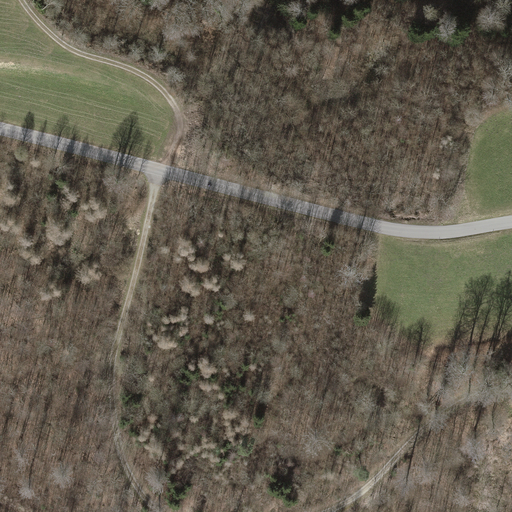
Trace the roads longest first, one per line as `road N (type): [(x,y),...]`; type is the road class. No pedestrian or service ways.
road 1 (track): [(21,0),(68,49),(136,70),(178,112),(180,133),(161,173),(109,395),(122,460),(156,511)]
road 2 (tertiary): [(511,223),(441,235),(378,229),(0,125)]
road 3 (track): [(327,511),(358,497),(468,404),(511,392)]
